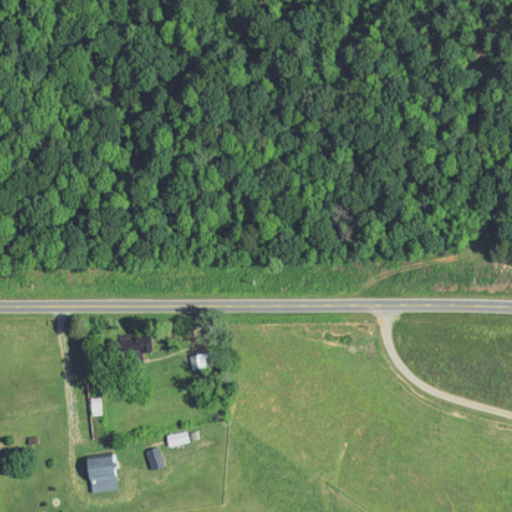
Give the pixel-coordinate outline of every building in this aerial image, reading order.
[(130,357),(130,345),(138,345),(138,328),(106,329),(107,344),(117,343),(118,358),(130,357)] [(90,408),(89,390),(78,391),(79,409),(90,408)] [(179,436),(177,425),(155,428),(156,439),(179,436)] [(133,444),(139,463),(153,458),(146,439),(133,444)] [(76,485),(107,481),(103,447),(72,451),(76,485)]
